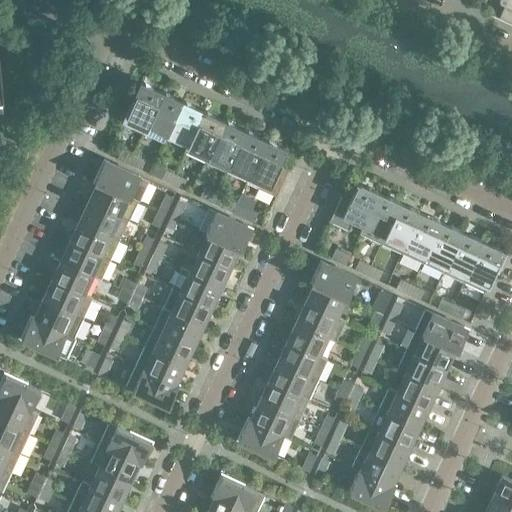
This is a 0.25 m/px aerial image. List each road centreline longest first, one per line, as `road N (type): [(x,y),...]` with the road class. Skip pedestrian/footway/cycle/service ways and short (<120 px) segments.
road 1 (residential): [(161,511),(339,130)]
road 2 (residential): [(0,281),(112,39)]
road 3 (residential): [(339,130),(140,39),(112,39)]
road 4 (residential): [(430,511),(511,336)]
road 5 (residential): [(511,210),(339,130)]
